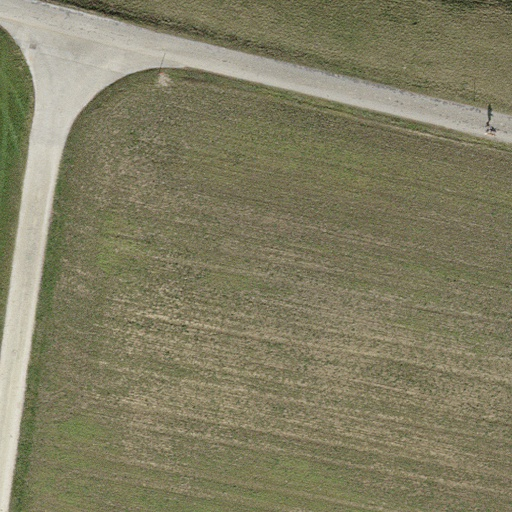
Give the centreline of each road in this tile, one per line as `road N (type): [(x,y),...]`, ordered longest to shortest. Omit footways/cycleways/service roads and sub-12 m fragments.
road 1 (residential): [(511,129),(59,36)]
road 2 (residential): [(59,36),(0,463)]
